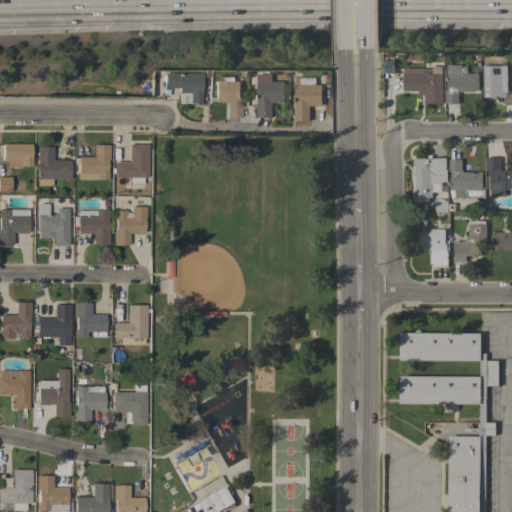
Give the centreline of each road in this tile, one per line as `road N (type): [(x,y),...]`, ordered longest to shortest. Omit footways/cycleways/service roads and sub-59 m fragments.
road 1 (motorway): [(0,9),(511,6)]
road 2 (secondary): [(360,511),(357,291)]
road 3 (secondary): [(357,208),(356,37)]
road 4 (residential): [(0,117),(164,119)]
road 5 (residential): [(395,291),(395,131)]
road 6 (residential): [(357,291),(511,292)]
road 7 (residential): [(0,438),(143,458)]
road 8 (residential): [(0,275),(126,276)]
